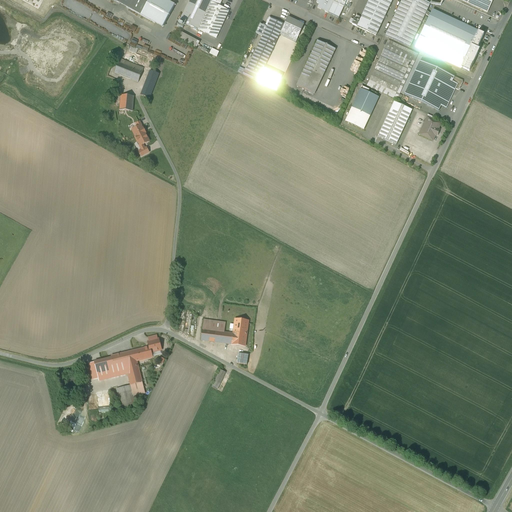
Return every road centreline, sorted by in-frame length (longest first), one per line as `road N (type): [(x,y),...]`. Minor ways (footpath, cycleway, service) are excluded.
road 1 (unclassified): [(166,332),(179,188),(133,93)]
road 2 (unclassified): [(419,200),(318,411)]
road 3 (residential): [(511,3),(419,200)]
road 4 (unclassified): [(318,411),(496,507)]
road 5 (unclassified): [(166,332),(131,332),(57,363),(0,355)]
road 6 (unclassified): [(318,411),(166,332)]
